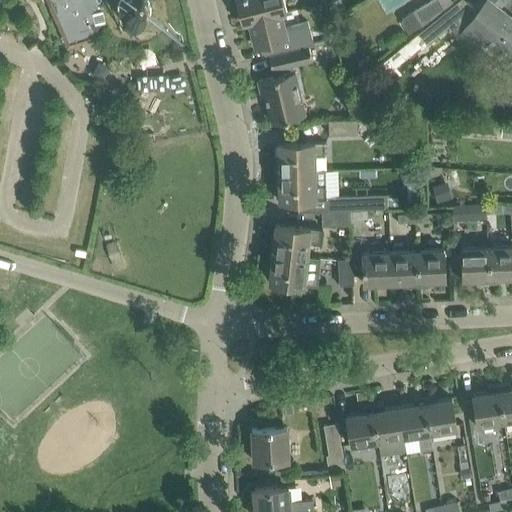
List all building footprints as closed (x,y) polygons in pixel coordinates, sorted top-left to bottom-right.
[(48,0),(66,39),(68,38),(70,46),(71,46),(96,39),(98,39),(105,36),(114,32),(115,33),(117,35),(120,37),(123,38),(127,39),(130,40),(133,40),(137,40),(140,40),(141,39),(143,39),(146,37),(149,36),(144,24),(145,23),(147,21),(149,19),(150,17),(151,14),(151,12),(151,9),(151,6),(150,4),(149,2),(147,0),(48,0)] [(238,0),(244,23),(249,21),(280,14),(283,13),(279,0),(238,0)] [(429,0),(403,16),(402,21),(409,32),(423,24),(424,27),(445,9),(455,2),(453,0),(429,0)] [(457,0),(455,2),(445,9),(456,22),(449,28),(476,49),(483,40),(507,59),(511,52),(511,19),(497,8),(503,0),(479,0),(476,4),(481,8),(479,11),(465,0),(457,0)] [(456,22),(445,9),(424,27),(418,31),(430,43),(449,28),(456,22)] [(283,28),(280,14),(249,21),(256,46),(280,40),(283,52),(309,45),(309,44),(313,43),(307,22),(283,28)] [(294,72),(293,68),(292,65),(312,60),(309,45),(283,52),(269,55),(273,70),(274,69),(276,76),(258,80),(262,95),(265,94),(272,122),(305,114),(295,71),(294,72)] [(350,89),(349,92),(352,97),(356,97),(361,94),(361,89),(359,86),(355,85),(350,89)] [(358,120),(329,121),(329,136),(359,135),(358,120)] [(511,123),(504,123),(503,137),(511,137),(511,123)] [(324,141),(278,142),(278,171),(316,170),(315,156),(325,155),(324,141)] [(441,164),(440,177),(454,178),(454,164),(441,164)] [(316,185),(316,170),(278,171),(279,200),(326,198),(326,184),(316,185)] [(448,181),(433,185),(437,201),(452,197),(448,181)] [(330,197),(330,210),(351,209),(359,209),(367,209),(373,208),(373,196),(330,197)] [(502,202),(488,203),(489,212),(503,211),(502,202)] [(489,212),(488,203),(470,204),(471,213),(489,212)] [(351,218),(351,209),(330,210),(330,211),(321,211),(321,225),(352,224),(351,218)] [(367,209),(359,209),(351,209),(351,218),(368,218),(367,209)] [(433,211),(416,212),(416,221),(432,221),(433,211)] [(416,221),(416,212),(399,212),(399,222),(416,221)] [(323,229),(275,224),(272,252),(308,256),(310,241),(322,242),(323,229)] [(511,245),(489,247),(490,283),(501,282),(501,277),(511,276),(511,245)] [(490,283),(489,247),(462,248),(463,279),(479,278),(480,283),(490,283)] [(444,249),(417,250),(419,286),(430,285),(429,280),(445,280),(444,249)] [(419,286),(417,250),(390,251),(391,282),(407,281),(408,287),(419,286)] [(391,282),(390,251),(362,252),(364,283),(391,282)] [(320,257),(308,256),(272,252),(269,280),(316,286),(320,257)] [(354,284),(353,258),(338,258),(340,284),(354,284)] [(509,382),(499,384),(504,421),(511,419),(511,387),(509,382)] [(504,421),(499,384),(488,386),(489,391),(473,393),(478,425),(504,421)] [(457,429),(452,397),(436,399),(435,394),(425,396),(431,433),(457,429)] [(414,403),(399,405),(404,437),(419,435),(421,450),(433,448),(431,433),(425,396),(414,398),(414,403)] [(404,437),(399,405),(384,408),(383,402),(372,404),(378,441),(404,437)] [(378,441),(372,404),(362,406),(362,411),(347,414),(352,446),(378,441)] [(345,469),(338,422),(324,424),(329,454),(326,454),(329,471),(345,469)] [(287,426),(252,428),(254,460),(289,459),(287,426)] [(340,471),(329,473),(331,486),(342,484),(340,471)] [(511,496),(511,485),(498,490),(500,499),(511,496)] [(314,511),(313,499),(290,500),(289,486),(255,488),(256,511),(314,511)] [(511,505),(511,496),(500,499),(502,508),(511,505)] [(459,499),(443,503),(445,511),(447,511),(461,509),(461,508),(459,499)] [(445,511),(443,503),(426,507),(427,511),(445,511)]
